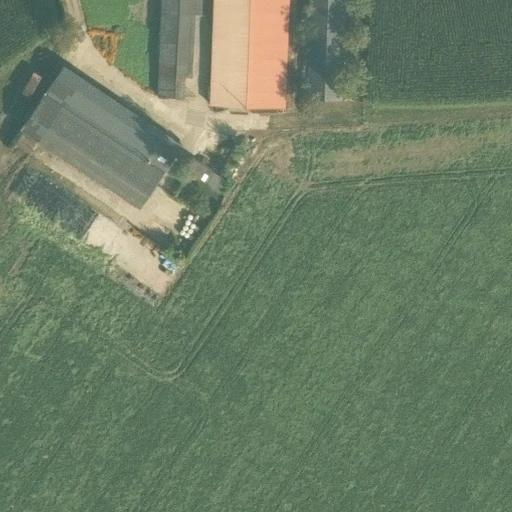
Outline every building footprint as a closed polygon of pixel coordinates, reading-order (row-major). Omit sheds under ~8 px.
[(185,76),(192,77),(195,15),(201,15),(202,0),(161,0),(159,67),(147,67),(146,92),(158,93),(157,98),(184,99),(185,76)] [(213,0),(209,106),(284,109),(288,0),(213,0)] [(342,100),(344,0),(307,0),(305,99),(342,100)] [(139,211),(182,147),(62,69),(19,132),(139,211)] [(220,196),(229,183),(193,160),(185,173),(220,196)]
